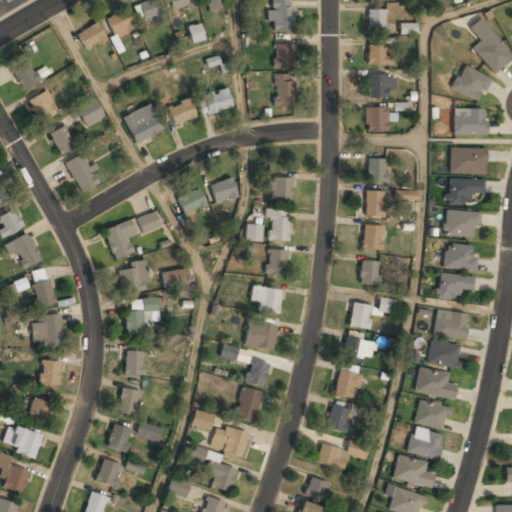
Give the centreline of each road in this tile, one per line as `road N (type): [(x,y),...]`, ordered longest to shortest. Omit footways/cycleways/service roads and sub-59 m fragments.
road 1 (tertiary): [(329,0),(322,266),(303,374),(260,511)]
road 2 (residential): [(0,120),(80,260),(94,312),(91,389),(48,511)]
road 3 (residential): [(330,132),(248,137),(197,153),(62,227)]
road 4 (residential): [(457,511),(489,392),(511,249)]
